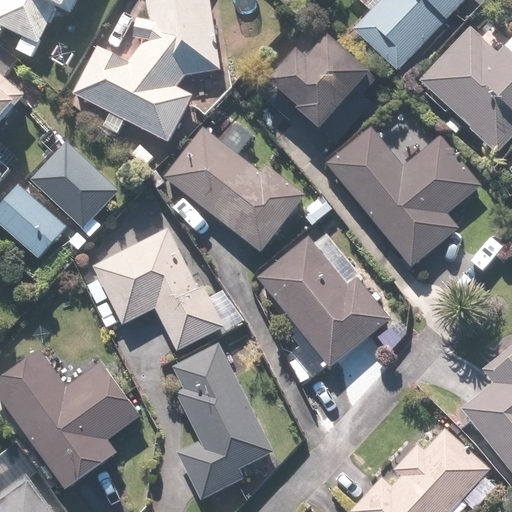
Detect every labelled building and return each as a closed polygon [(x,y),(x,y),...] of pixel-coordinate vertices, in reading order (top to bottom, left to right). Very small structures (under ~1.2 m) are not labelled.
[(80,0),(10,0),(0,20),(28,33),(22,48),(40,56),(66,0),(77,6),(80,0)] [(79,95),(116,114),(110,125),(125,133),(131,121),(175,143),(199,94),(183,86),(190,75),(227,69),(214,0),(152,0),(153,17),(140,17),(142,40),(151,40),(139,61),(104,44),(79,95)] [(385,0),(361,26),(404,68),(469,0),(385,0)] [(451,115),(458,107),(507,150),(511,143),(511,45),(507,52),(476,24),(427,80),(441,93),(434,100),(451,115)] [(309,42),(283,75),(335,125),(385,73),(341,32),(320,53),(309,42)] [(0,138),(36,95),(0,65),(0,189),(1,188),(0,187),(0,138)] [(267,168),(246,152),(256,137),(231,119),(221,134),(211,126),(171,176),(269,254),(317,193),(274,159),(267,168)] [(396,140),(396,141),(382,124),(334,161),(416,266),(466,227),(456,215),(487,185),(447,134),(413,162),(405,152),(407,152),(408,152),(409,152),(411,151),(412,151),(413,150),(415,149),(415,148),(416,147),(417,145),(417,144),(418,142),(418,141),(417,139),(417,138),(416,137),(416,135),(415,134),(414,133),(412,132),(411,132),(410,131),(408,131),(407,131),(405,131),(404,131),(403,132),(401,132),(400,133),(399,134),(398,135),(397,137),(397,138),(396,140)] [(74,140),(37,178),(90,229),(127,191),(74,140)] [(76,225),(26,183),(0,213),(0,218),(48,259),(76,225)] [(100,263),(118,297),(100,306),(107,318),(125,309),(132,323),(162,307),(185,350),(228,328),(250,317),(236,290),(214,302),(174,224),(100,263)] [(397,318),(362,274),(354,281),(313,235),(263,275),(335,367),(397,318)] [(207,438),(185,451),(210,498),(253,475),(249,468),(284,449),(226,342),(181,367),(193,388),(183,393),(207,438)] [(74,386),(46,348),(0,382),(0,386),(76,488),(126,450),(117,438),(148,415),(108,361),(74,386)] [(495,384),(466,406),(511,463),(511,350),(485,372),(495,384)] [(388,474),(357,506),(363,511),(454,511),(492,472),(444,425),(438,431),(443,436),(430,449),(423,442),(400,466),(407,472),(397,483),(388,474)] [(0,511),(58,511),(33,477),(0,501),(0,511)]
